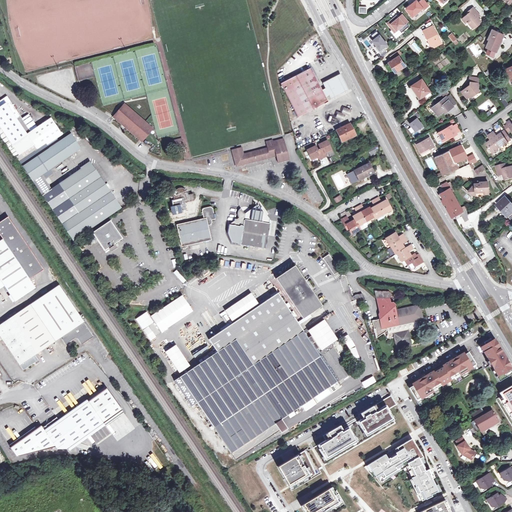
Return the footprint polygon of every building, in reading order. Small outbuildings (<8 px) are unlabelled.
[(429,6),(423,0),(422,0),(419,3),(416,1),(407,9),(413,17),(423,9),(424,10),(429,6)] [(467,15),(463,19),(466,23),(468,22),(473,28),(481,21),(477,17),(479,15),(473,8),(468,12),(469,14),(467,15)] [(397,16),(388,24),(395,32),(399,29),(402,33),(410,27),(407,23),(409,22),(403,15),(398,19),(397,16)] [(433,26),(423,31),(427,38),(428,38),(429,41),(429,43),(428,45),(433,47),(439,44),(437,39),(439,38),(433,26)] [(502,34),(493,30),(489,39),(490,40),(487,47),(489,48),(487,54),(494,56),(496,51),(500,43),(498,43),(502,34)] [(388,46),(377,31),(372,35),(375,39),(373,41),(377,46),(375,47),(381,55),(386,51),(384,49),(388,46)] [(452,33),(449,36),(454,42),(456,40),(457,39),(452,33)] [(407,43),(416,54),(422,50),(413,39),(407,43)] [(400,51),(391,56),(393,60),(390,62),(394,69),(396,72),(406,66),(399,56),(402,54),(400,51)] [(310,68),(281,83),(298,117),(317,106),(319,107),(321,106),(321,104),(327,101),(325,96),(321,89),(310,68)] [(324,88),(321,89),(325,96),(328,94),(330,98),(348,88),(340,73),(322,82),(324,88)] [(478,78),(470,77),(470,82),(470,85),(462,91),(467,98),(471,96),(472,96),(476,93),(475,91),(478,89),(478,85),(478,84),(478,78)] [(422,79),(412,86),(419,97),(423,94),(424,96),(430,91),(422,79)] [(450,94),(446,97),(454,106),(458,103),(450,94)] [(454,106),(446,97),(435,105),(438,109),(435,111),(438,115),(449,107),(451,109),(454,106)] [(17,157),(20,161),(35,152),(47,144),(56,138),(62,135),(63,134),(62,132),(61,133),(51,118),(31,132),(9,99),(5,98),(0,101),(0,106),(0,107),(0,134),(16,158),(17,157)] [(124,105),(123,107),(143,124),(144,122),(124,105)] [(143,124),(123,107),(115,116),(117,118),(115,119),(122,125),(123,124),(135,133),(134,135),(140,140),(150,127),(144,122),(143,124)] [(416,115),(404,125),(411,135),(424,126),(416,115)] [(498,123),(493,128),(498,133),(503,128),(498,123)] [(123,124),(122,125),(134,135),(135,133),(123,124)] [(349,124),(336,130),(342,142),(355,135),(349,124)] [(452,125),(438,133),(443,141),(452,136),(453,137),(457,134),(452,125)] [(140,140),(141,141),(152,129),(150,127),(140,140)] [(498,137),(494,132),(491,135),(500,147),(503,145),(504,146),(509,143),(508,142),(506,139),(509,136),(505,132),(498,137)] [(56,138),(47,144),(50,148),(37,156),(35,152),(20,161),(72,239),(120,206),(91,163),(60,184),(60,185),(57,187),(69,205),(73,211),(77,209),(79,212),(71,218),(66,221),(62,214),(66,211),(65,208),(53,190),(42,175),(80,148),(71,134),(59,142),(56,138)] [(500,147),(491,135),(488,137),(491,141),(487,145),(494,154),(498,150),(497,149),(500,147)] [(429,138),(417,144),(421,152),(429,148),(430,149),(434,147),(429,138)] [(179,139),(172,141),(173,148),(181,146),(179,139)] [(238,149),(232,151),(236,166),(276,155),(278,162),(288,159),(283,139),(273,142),(272,140),(266,142),(268,148),(243,154),(239,155),(238,149)] [(316,146),(307,150),(312,160),(315,158),(315,157),(317,155),(318,157),(319,159),(326,155),(325,153),(325,152),(327,150),(328,152),(332,150),(327,140),(318,144),(320,149),(318,150),(316,146)] [(47,144),(35,152),(37,156),(50,148),(47,144)] [(461,145),(450,150),(456,163),(468,157),(461,145)] [(450,150),(435,157),(443,175),(458,168),(456,163),(450,150)] [(369,163),(347,174),(352,183),(374,172),(369,163)] [(483,165),(475,170),(478,174),(485,169),(483,165)] [(504,165),(496,167),(499,176),(503,175),(505,180),(511,177),(511,167),(507,169),(505,169),(504,165)] [(446,182),(442,184),(445,191),(438,194),(452,217),(463,211),(463,210),(446,182)] [(488,182),(480,182),(480,183),(477,184),(475,184),(468,191),(472,194),(475,194),(475,196),(484,195),(484,194),(488,193),(488,182)] [(511,185),(502,192),(505,196),(511,191),(511,185)] [(69,205),(57,187),(53,190),(65,208),(69,205)] [(177,189),(176,190),(178,192),(177,194),(173,192),(174,200),(173,200),(172,202),(174,213),(187,210),(185,202),(195,200),(193,193),(189,194),(188,192),(187,193),(186,193),(186,191),(183,190),(185,189),(182,188),(181,188),(179,188),(177,189)] [(343,200),(340,196),(334,199),(336,204),(343,200)] [(347,217),(341,220),(347,230),(349,229),(352,234),(360,229),(358,226),(374,217),(375,219),(376,218),(383,214),(391,209),(386,199),(381,202),(378,197),(371,201),(374,206),(370,209),(369,207),(364,210),(361,205),(355,208),(358,213),(352,216),(354,220),(350,222),(347,217)] [(511,213),(511,204),(505,198),(497,205),(508,217),(511,213)] [(257,208),(257,205),(252,209),(251,211),(248,213),(247,212),(246,213),(242,208),(240,210),(239,212),(239,215),(240,218),(238,219),(236,218),(236,220),(231,224),(242,226),(242,225),(245,225),(242,244),(267,248),(271,223),(270,222),(271,220),(272,220),(262,206),(261,208),(257,208)] [(120,206),(72,239),(73,241),(122,208),(120,206)] [(205,218),(178,224),(183,246),(212,240),(209,225),(213,225),(212,220),(216,219),(216,218),(215,214),(213,206),(203,209),(205,218)] [(71,218),(66,211),(62,214),(66,221),(71,218)] [(0,284),(2,283),(4,286),(15,301),(35,288),(30,279),(44,270),(8,217),(0,222),(0,234),(3,239),(0,241),(0,284)] [(110,220),(93,233),(105,250),(109,248),(111,251),(116,248),(114,244),(122,238),(110,220)] [(395,232),(385,238),(390,246),(395,254),(396,253),(401,261),(404,259),(408,265),(412,262),(415,266),(420,263),(414,253),(411,255),(408,251),(413,248),(411,244),(405,248),(402,243),(407,240),(403,234),(398,237),(395,232)] [(340,271),(329,254),(324,258),(335,275),(340,271)] [(276,278),(303,319),(308,315),(309,314),(322,306),(295,265),(276,278)] [(173,272),(182,283),(186,281),(177,269),(173,272)] [(59,286),(0,325),(0,335),(24,370),(38,360),(35,355),(61,338),(65,344),(76,338),(81,345),(93,337),(59,286)] [(385,291),(378,291),(379,296),(376,297),(378,309),(381,309),(382,313),(379,313),(380,318),(373,319),(376,337),(387,331),(386,327),(395,324),(396,326),(397,325),(398,331),(408,329),(420,327),(420,323),(415,321),(420,320),(418,310),(415,306),(395,310),(394,306),(395,304),(393,302),(390,303),(389,297),(391,295),(387,291),(385,291)] [(297,322),(278,293),(208,338),(214,348),(217,352),(205,360),(175,380),(192,406),(198,402),(236,459),(280,430),(281,432),(287,428),(281,418),(336,381),(308,338),(299,325),(297,322)] [(233,322),(259,304),(251,293),(225,310),(233,322)] [(193,311),(182,295),(151,316),(161,332),(193,311)] [(223,322),(229,320),(224,311),(219,313),(223,322)] [(303,319),(297,322),(299,325),(311,317),(309,314),(308,315),(303,319)] [(324,320),(308,330),(322,350),(337,339),(324,320)] [(386,327),(387,331),(388,333),(393,333),(397,348),(412,345),(408,329),(398,331),(397,325),(396,326),(395,324),(386,327)] [(323,355),(318,348),(319,347),(311,336),(308,338),(336,381),(339,379),(323,355)] [(494,336),(480,345),(498,375),(496,376),(499,381),(511,373),(511,364),(496,338),(495,338),(494,336)] [(176,345),(161,354),(177,378),(192,368),(176,345)] [(217,352),(214,348),(213,349),(213,350),(208,354),(203,358),(205,360),(217,352)] [(323,355),(339,379),(349,372),(333,348),(323,355)] [(412,386),(409,388),(416,401),(424,396),(425,397),(433,392),(433,391),(441,385),(440,384),(449,379),(450,380),(459,374),(460,376),(469,370),(468,369),(476,364),(468,352),(465,354),(464,353),(411,385),(412,386)] [(365,388),(376,382),(372,375),(361,382),(365,388)] [(42,427),(56,446),(57,448),(68,448),(121,411),(105,388),(59,421),(56,417),(42,427)] [(363,418),(357,422),(366,436),(394,420),(389,412),(388,409),(397,404),(391,395),(360,414),(363,418)] [(511,397),(497,406),(504,418),(511,413),(511,397)] [(470,414),(474,420),(485,413),(481,408),(470,414)] [(492,410),(485,413),(474,420),(480,429),(497,419),(492,410)] [(480,429),(474,420),(470,422),(475,431),(480,429)] [(41,425),(10,447),(17,456),(56,446),(42,427),(41,425)] [(326,440),(317,445),(322,453),(321,454),(325,461),(357,442),(348,427),(342,430),(340,426),(323,436),(326,440)] [(470,449),(462,437),(456,441),(458,445),(457,446),(462,454),(463,453),(472,458),(475,452),(470,449)] [(409,440),(368,465),(376,476),(377,476),(379,480),(403,465),(408,464),(414,477),(412,478),(420,496),(422,501),(432,496),(431,494),(438,491),(432,478),(435,477),(430,468),(426,470),(420,457),(422,456),(414,443),(412,444),(409,440)] [(307,449),(278,467),(291,489),(320,471),(319,469),(324,465),(314,447),(308,451),(307,449)] [(403,465),(379,480),(381,482),(406,467),(410,474),(407,475),(418,497),(420,496),(412,478),(414,477),(408,464),(403,465)] [(510,468),(500,473),(504,480),(507,481),(510,479),(511,480),(511,479),(511,469),(511,470),(510,468)] [(491,482),(494,480),(490,473),(476,481),(480,488),(483,488),(486,486),(487,488),(492,485),(491,482)] [(334,486),(301,505),(305,511),(325,511),(332,508),(331,507),(333,505),(335,509),(344,503),(334,486)] [(507,499),(501,495),(499,496),(497,493),(487,499),(491,506),(494,506),(497,505),(498,506),(504,502),(507,499)] [(451,511),(445,500),(421,511),(451,511)]
